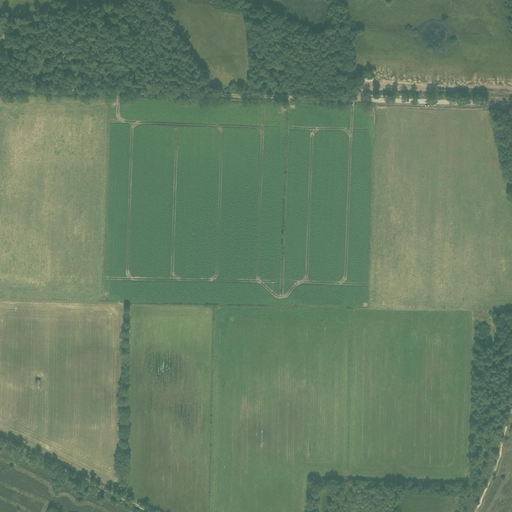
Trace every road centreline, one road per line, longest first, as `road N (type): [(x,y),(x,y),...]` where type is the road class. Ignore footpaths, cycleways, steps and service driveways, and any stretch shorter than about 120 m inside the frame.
road 1 (track): [(0,89),(511,100)]
road 2 (track): [(146,511),(0,439)]
road 3 (track): [(360,97),(378,84),(511,88)]
